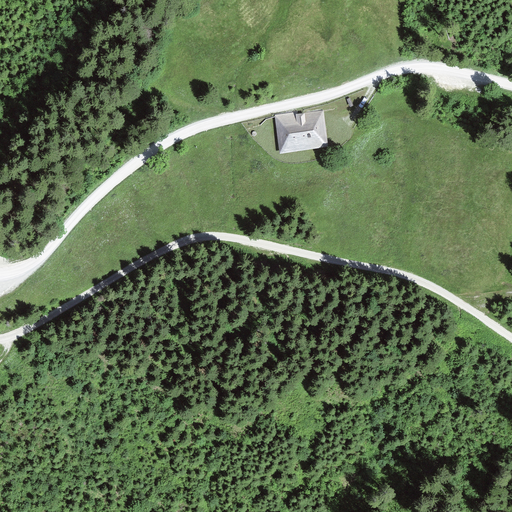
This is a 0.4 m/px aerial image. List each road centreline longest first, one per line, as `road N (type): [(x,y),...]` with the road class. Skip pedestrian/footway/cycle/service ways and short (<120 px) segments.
road 1 (unclassified): [(0,273),(32,263),(130,166),(208,122),(414,65),(511,85)]
road 2 (track): [(14,335),(208,233),(431,287),(511,338)]
